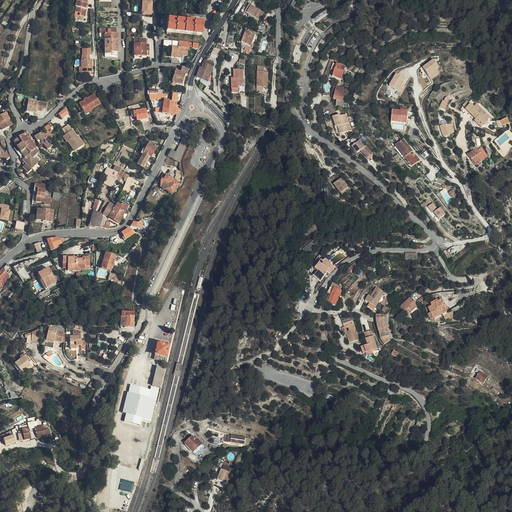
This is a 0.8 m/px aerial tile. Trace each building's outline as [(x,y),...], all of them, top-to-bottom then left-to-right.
[(75,0),(75,5),(73,4),(71,12),(79,14),(78,16),(84,18),(87,5),(86,5),(87,0),(75,0)] [(152,1),(143,0),(142,13),(152,13),(152,1)] [(253,10),(261,16),(266,8),(253,0),(250,0),(250,1),(247,0),(246,0),(242,8),(251,13),(253,10)] [(168,32),(172,32),(172,29),(203,31),(204,19),(168,16),(167,29),(168,29),(168,32)] [(252,38),(250,41),(254,42),(260,31),(251,27),(246,35),(252,38)] [(104,33),(104,54),(109,54),(109,52),(117,52),(117,33),(104,33)] [(147,54),(147,37),(134,37),(135,55),(147,54)] [(170,46),(169,57),(180,58),(180,55),(182,55),(186,56),(188,47),(198,47),(198,44),(180,41),(179,47),(170,46)] [(91,61),(89,61),(89,56),(83,56),(81,56),(81,61),(81,69),(81,74),(87,74),(87,77),(91,76),(91,74),(92,74),(91,61)] [(352,61),(342,58),(340,64),(338,71),(347,73),(352,61)] [(437,69),(439,68),(434,60),(423,68),(431,79),(439,73),(437,69)] [(197,75),(207,80),(214,62),(211,61),(210,64),(206,63),(204,68),(200,66),(197,75)] [(188,73),(189,68),(183,67),(182,71),(175,70),(172,81),(182,83),(185,73),(188,73)] [(258,87),(265,87),(265,81),(269,81),(269,72),(264,72),(265,67),(258,67),(258,87)] [(233,80),(233,93),(238,93),(238,86),(242,86),(242,71),(237,70),(236,80),(233,80)] [(404,88),(404,90),(407,89),(407,87),(406,85),(409,82),(404,80),(400,87),(404,88)] [(348,95),(349,91),(353,92),(353,88),(349,88),(349,82),(341,81),(339,89),(338,94),(339,94),(342,95),(348,95)] [(165,99),(165,94),(163,94),(162,89),(149,89),(150,100),(165,99)] [(480,96),(476,92),(471,98),(482,107),(485,110),(486,109),(490,112),(496,106),(482,94),(480,96)] [(98,106),(93,97),(78,106),(83,115),(98,106)] [(163,112),(176,114),(177,108),(175,107),(176,102),(169,101),(169,100),(165,99),(163,112)] [(36,113),(36,111),(38,111),(40,102),(25,100),(24,105),(27,106),(27,111),(36,113)] [(42,112),(42,108),(47,109),(47,103),(40,102),(38,111),(42,112)] [(149,105),(138,107),(138,113),(141,113),(141,116),(151,114),(149,105)] [(348,121),(351,126),(357,124),(351,108),(346,110),(348,121)] [(346,110),(345,109),(336,113),(342,127),(343,126),(344,129),(351,126),(348,121),(346,110)] [(392,110),(391,121),(406,122),(408,110),(400,109),(400,111),(392,110)] [(13,124),(6,111),(0,114),(0,125),(2,130),(13,124)] [(61,119),(66,115),(63,111),(58,115),(61,119)] [(451,134),(450,133),(455,131),(452,123),(447,124),(445,120),(441,122),(442,126),(440,127),(443,137),(451,134)] [(146,128),(140,122),(137,126),(143,131),(146,128)] [(75,151),(82,146),(78,140),(77,140),(75,138),(71,131),(70,132),(66,126),(61,130),(64,136),(68,141),(67,142),(75,151)] [(46,140),(42,133),(33,138),(38,146),(44,142),(43,141),(46,140)] [(24,136),(21,137),(20,138),(18,139),(21,143),(15,148),(19,154),(25,149),(23,146),(29,142),(27,140),(29,139),(26,135),(24,136)] [(488,138),(494,147),(497,144),(491,136),(488,138)] [(476,145),(480,150),(482,149),(486,155),(495,148),(494,147),(488,138),(487,137),(476,145)] [(18,139),(12,143),(14,148),(15,148),(21,143),(18,139)] [(361,151),(367,159),(373,155),(367,146),(366,147),(361,140),(352,147),(357,154),(361,151)] [(405,157),(411,153),(409,151),(410,150),(404,140),(396,145),(405,157)] [(151,155),(152,156),(158,145),(150,141),(144,151),(138,163),(144,166),(146,162),(150,155),(151,155)] [(38,154),(33,148),(34,147),(35,146),(33,142),(30,144),(29,142),(23,146),(25,149),(29,155),(28,155),(31,159),(34,157),(38,154)] [(51,148),(45,145),(44,142),(38,146),(39,147),(42,145),(46,151),(51,148)] [(75,151),(67,142),(66,143),(67,143),(73,152),(75,151)] [(187,145),(181,143),(173,158),(180,161),(187,145)] [(21,156),(19,154),(15,148),(14,148),(12,149),(18,158),(21,156)] [(19,154),(21,156),(22,157),(23,159),(28,155),(29,155),(25,149),(19,154)] [(405,157),(409,161),(414,158),(411,153),(405,157)] [(21,162),(25,165),(31,159),(28,155),(23,159),(21,162)] [(417,156),(414,158),(409,161),(413,166),(417,163),(420,161),(417,156)] [(34,157),(31,159),(25,165),(21,169),(24,170),(33,161),(32,160),(35,158),(34,157)] [(24,170),(21,169),(26,175),(30,171),(29,171),(36,164),(33,161),(24,170)] [(122,169),(123,169),(124,169),(130,172),(132,170),(123,166),(124,165),(125,164),(119,161),(116,166),(122,169)] [(431,169),(436,176),(441,173),(435,166),(431,169)] [(144,168),(141,174),(146,177),(149,171),(144,168)] [(124,169),(120,176),(126,179),(130,172),(124,169)] [(172,194),(174,191),(175,192),(178,188),(177,187),(179,184),(167,174),(161,181),(161,186),(172,194)] [(343,191),(348,188),(351,186),(345,176),(336,182),(343,192),(343,191)] [(42,185),(34,185),(33,192),(36,193),(36,190),(42,191),(44,191),(44,189),(42,189),(42,185)] [(453,204),(452,190),(443,191),(444,205),(453,204)] [(108,198),(104,196),(100,206),(104,208),(108,198)] [(111,199),(108,198),(104,208),(107,209),(113,213),(116,208),(125,213),(128,208),(114,199),(113,200),(111,199)] [(433,202),(428,206),(438,220),(446,215),(441,207),(438,209),(433,202)] [(0,206),(0,220),(7,222),(9,207),(0,206)] [(100,206),(100,207),(99,209),(97,209),(93,221),(100,222),(104,208),(100,206)] [(121,221),(125,213),(116,208),(113,213),(107,209),(104,208),(100,222),(108,223),(109,224),(112,224),(115,224),(119,223),(120,223),(122,222),(121,221)] [(51,223),(51,211),(36,210),(35,221),(42,221),(42,223),(51,223)] [(15,228),(23,230),(25,222),(17,221),(15,228)] [(122,233),(125,239),(135,232),(129,228),(122,233)] [(60,239),(48,240),(52,250),(57,248),(57,247),(58,247),(58,245),(62,243),(60,239)] [(308,252),(312,249),(314,251),(320,245),(319,244),(318,244),(314,240),(305,247),(308,252)] [(111,269),(115,254),(106,252),(101,267),(111,269)] [(62,267),(71,268),(71,270),(76,271),(76,255),(63,254),(62,267)] [(81,269),(89,269),(90,269),(90,255),(76,255),(76,271),(79,271),(80,271),(81,269)] [(330,269),(333,271),(338,263),(333,259),(331,263),(323,257),(317,265),(319,266),(315,271),(324,277),(330,269)] [(8,263),(3,268),(8,273),(12,268),(8,263)] [(48,269),(51,275),(58,271),(55,265),(48,269)] [(0,286),(8,275),(2,269),(0,271),(0,286)] [(56,283),(51,275),(48,269),(38,274),(41,281),(42,280),(46,288),(56,283)] [(314,272),(322,279),(324,277),(315,271),(314,272)] [(8,275),(0,286),(0,288),(9,276),(8,275)] [(345,288),(344,287),(338,284),(337,285),(334,283),(334,282),(333,282),(329,291),(328,290),(325,296),(338,302),(345,288)] [(377,283),(374,287),(372,293),(370,291),(367,296),(377,302),(385,287),(377,283)] [(406,300),(412,310),(423,303),(421,301),(423,299),(421,296),(419,297),(417,294),(406,300)] [(387,306),(390,299),(383,295),(380,302),(387,306)] [(432,310),(435,317),(452,309),(446,298),(442,299),(441,296),(434,300),(435,302),(432,304),(435,309),(432,310)] [(135,311),(122,310),(121,324),(134,325),(135,311)] [(351,330),(354,339),(364,335),(358,316),(347,319),(348,323),(351,330)] [(381,321),(383,328),(392,326),(390,320),(381,321)] [(49,326),(48,326),(45,337),(54,339),(55,338),(47,336),(49,326)] [(47,336),(55,338),(54,339),(62,341),(64,331),(57,329),(57,328),(49,326),(47,336)] [(383,328),(385,334),(394,331),(392,326),(383,328)] [(371,330),(364,332),(367,344),(364,345),(367,355),(373,353),(373,351),(377,349),(371,330)] [(81,331),(74,331),(74,336),(70,336),(71,348),(77,348),(77,347),(77,345),(80,345),(82,345),(81,331)] [(32,334),(31,342),(39,342),(40,333),(32,332),(32,334)] [(171,342),(160,340),(155,360),(161,361),(166,363),(171,342)] [(24,356),(29,362),(32,359),(25,351),(22,354),(24,356)] [(23,370),(27,366),(30,364),(29,362),(24,356),(16,362),(22,371),(23,370)] [(14,364),(20,372),(22,371),(16,362),(14,364)] [(183,364),(176,363),(173,375),(179,376),(183,364)] [(160,365),(154,387),(160,388),(166,367),(160,365)] [(478,374),(487,378),(490,370),(481,367),(478,374)] [(160,388),(154,387),(153,390),(130,384),(119,422),(140,427),(142,421),(151,423),(160,388)] [(50,424),(36,426),(38,436),(51,434),(50,424)] [(30,426),(23,427),(25,438),(32,437),(30,426)] [(0,447),(0,448),(17,441),(12,430),(0,435),(0,447)] [(183,443),(197,455),(205,447),(191,435),(183,443)] [(217,479),(228,483),(231,472),(221,468),(217,479)]
